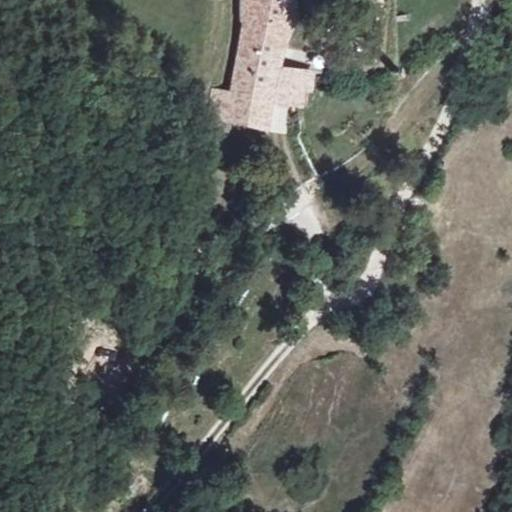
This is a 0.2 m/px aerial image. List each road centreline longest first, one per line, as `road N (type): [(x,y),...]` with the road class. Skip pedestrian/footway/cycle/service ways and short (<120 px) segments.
road 1 (track): [(335,302),(312,263),(319,243),(306,214),(291,213),(218,253),(153,305),(11,511)]
road 2 (track): [(482,0),(455,108),(382,257),(335,302)]
road 3 (track): [(335,302),(301,330),(147,511)]
